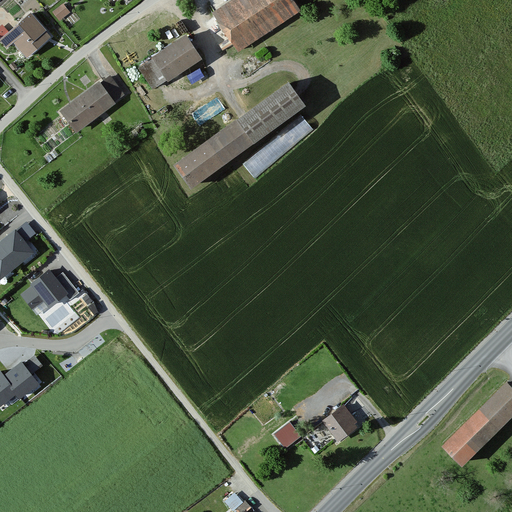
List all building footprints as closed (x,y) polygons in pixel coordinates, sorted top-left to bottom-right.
[(292,0),(232,0),(213,12),(237,50),(299,11),(292,0)] [(63,3),(52,11),(60,20),(71,12),(63,3)] [(41,33),(46,28),(30,10),(8,31),(2,24),(0,25),(0,39),(8,48),(12,44),(25,59),(47,39),(41,33)] [(182,33),(148,56),(165,82),(199,59),(182,33)] [(114,104),(97,81),(58,112),(75,134),(114,104)] [(302,106),(285,83),(170,165),(188,189),(302,106)] [(305,114),(243,158),(253,173),(315,129),(305,114)] [(28,247),(8,223),(0,229),(0,249),(11,262),(28,247)] [(0,249),(0,270),(11,262),(0,249)] [(67,292),(45,266),(23,285),(45,310),(67,292)] [(15,369),(5,376),(15,389),(20,395),(39,380),(32,371),(42,363),(34,353),(24,361),(15,369)] [(0,400),(15,389),(5,376),(0,370),(0,400)] [(511,388),(504,381),(440,444),(461,465),(511,414),(511,388)] [(344,403),(320,418),(335,443),(359,427),(344,403)] [(290,418),(274,431),(286,446),(302,433),(290,418)] [(226,498),(234,508),(244,500),(236,489),(226,498)]
